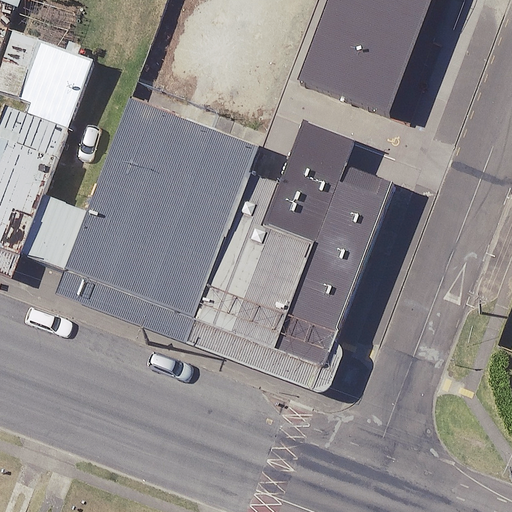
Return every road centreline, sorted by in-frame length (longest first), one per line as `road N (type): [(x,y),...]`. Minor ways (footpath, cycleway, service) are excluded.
road 1 (residential): [(511,98),(362,498)]
road 2 (tertiary): [(0,359),(362,498)]
